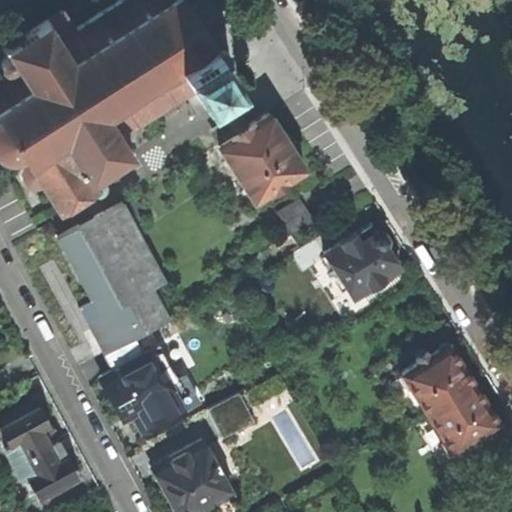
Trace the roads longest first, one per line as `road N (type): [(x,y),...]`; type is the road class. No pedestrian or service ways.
road 1 (residential): [(511,378),(271,0)]
road 2 (residential): [(0,250),(141,511)]
